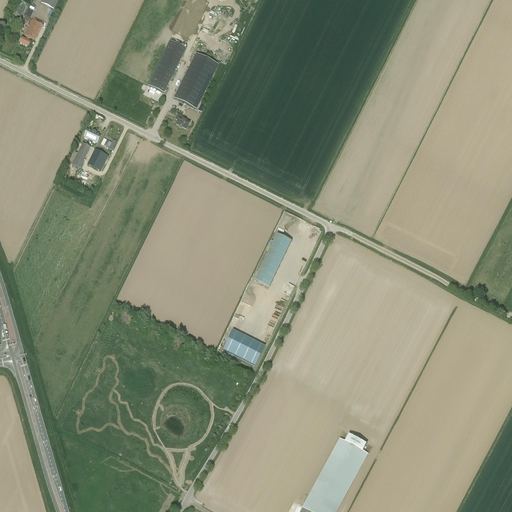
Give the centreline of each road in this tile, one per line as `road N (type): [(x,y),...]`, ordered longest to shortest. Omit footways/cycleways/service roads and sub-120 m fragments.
road 1 (unclassified): [(332,225),(0,60)]
road 2 (unclassified): [(178,511),(264,366),(332,225)]
road 3 (unclassified): [(511,315),(332,225)]
road 4 (primary): [(67,511),(21,351)]
road 5 (primary): [(13,359),(58,511)]
